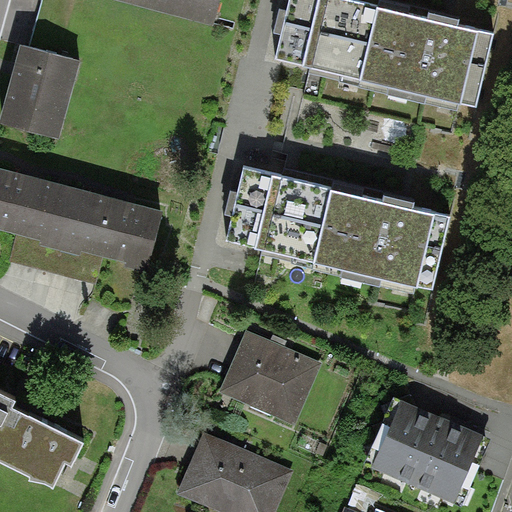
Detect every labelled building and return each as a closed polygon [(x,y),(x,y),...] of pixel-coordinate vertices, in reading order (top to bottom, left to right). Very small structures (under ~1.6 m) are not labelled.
[(135,0),(133,7),(213,28),(221,0),(135,0)] [(442,26),(335,0),(290,0),(284,26),(274,62),(303,68),(302,71),(343,80),(341,87),(458,116),(459,110),(461,110),(462,107),(477,110),(493,38),(442,26)] [(82,66),(20,49),(15,70),(0,125),(0,127),(60,143),(82,66)] [(39,248),(60,254),(77,191),(32,180),(0,171),(0,233),(16,238),(40,244),(39,248)] [(274,178),(243,171),(235,208),(226,244),(255,251),(255,253),(314,267),(312,274),(416,298),(418,290),(432,293),(449,222),(398,210),(273,181),(274,178)] [(121,202),(77,191),(60,254),(81,259),(82,255),(102,260),(126,266),(125,270),(148,276),(164,213),(121,202)] [(40,244),(16,238),(9,262),(96,284),(102,260),(82,255),(81,259),(60,254),(39,248),(40,244)] [(271,340),(246,330),(220,393),(295,425),(322,362),(284,347),(277,343),(271,340)] [(273,335),(271,340),(277,343),(284,347),(287,341),(273,335)] [(0,461),(29,477),(29,481),(45,484),(53,488),(66,463),(72,466),(84,442),(12,408),(16,401),(3,395),(0,393),(0,461)] [(442,417),(401,400),(372,467),(455,503),(484,435),(442,417)] [(275,511),(293,470),(203,432),(193,457),(177,494),(220,511),(275,511)]
